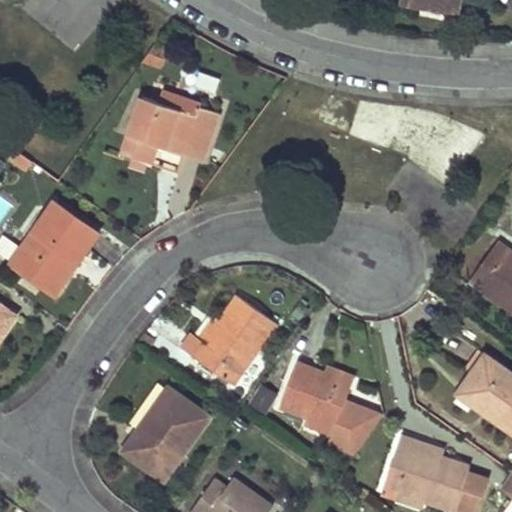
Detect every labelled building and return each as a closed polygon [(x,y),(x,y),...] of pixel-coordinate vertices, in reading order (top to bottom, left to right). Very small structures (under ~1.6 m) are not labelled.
[(165,49),(157,42),(148,55),(156,61),(165,49)] [(214,92),(219,78),(198,70),(192,84),(214,92)] [(161,102),(143,97),(124,154),(152,163),(159,146),(203,160),(219,114),(202,108),(202,105),(165,92),(161,102)] [(180,167),(184,156),(159,147),(155,159),(180,167)] [(22,270),(56,294),(79,262),(70,255),(90,227),(55,203),(12,263),(22,270)] [(90,227),(70,255),(79,262),(99,234),(90,227)] [(511,251),(511,248),(500,240),(471,281),(511,310),(511,257),(509,256),(511,251)] [(192,333),(183,345),(234,382),(276,321),(240,295),(221,320),(206,343),(200,338),(192,333)] [(0,303),(0,340),(18,316),(0,303)] [(215,315),(200,338),(206,343),(221,320),(215,315)] [(146,333),(139,341),(150,348),(156,340),(146,333)] [(474,373),(466,385),(497,408),(491,415),(511,430),(511,372),(487,355),(474,373)] [(383,416),(383,413),(378,411),(348,401),(354,385),(328,375),(299,364),(283,407),(310,417),(338,427),(336,433),(333,443),(357,452),(383,416)] [(331,368),(328,375),(354,385),(356,376),(331,368)] [(260,384),(250,403),(265,411),(275,391),(260,384)] [(497,408),(466,385),(460,393),(491,415),(497,408)] [(128,448),(127,451),(165,479),(209,416),(170,388),(140,432),(147,437),(142,444),(135,439),(128,448)] [(338,427),(310,417),(308,424),(336,433),(338,427)] [(140,432),(135,439),(142,444),(147,437),(140,432)] [(404,436),(402,443),(443,457),(445,451),(404,436)] [(443,457),(402,443),(387,487),(401,492),(428,500),(463,511),(478,511),(490,478),(470,471),(471,466),(443,457)] [(511,468),(501,489),(511,494),(511,468)] [(269,511),(273,507),(234,479),(228,486),(217,479),(193,511),(269,511)] [(428,500),(401,492),(400,493),(398,499),(425,508),(428,500)]
